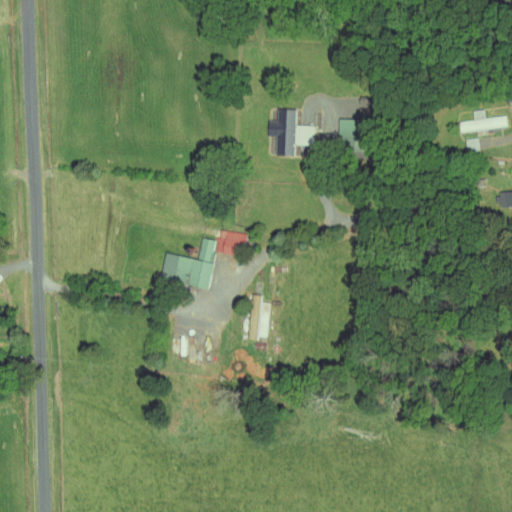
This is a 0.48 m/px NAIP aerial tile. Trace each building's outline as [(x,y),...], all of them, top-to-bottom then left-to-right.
[(312,124),(294,124),(295,107),(275,107),(275,120),(266,120),(265,135),(274,135),(274,154),(293,154),(293,143),(311,144),(312,124)] [(503,115),(483,117),(482,108),(470,109),(471,119),(457,121),(458,130),(475,129),(475,134),(486,133),(485,127),(504,125),(503,115)] [(495,206),(511,205),(511,190),(495,191),(495,206)] [(213,251),(239,255),(242,232),(217,228),(213,251)] [(196,258),(162,251),(157,279),(207,289),(214,251),(211,251),(214,239),(200,236),(196,258)] [(259,300),(259,294),(249,293),(247,333),(265,334),(266,301),(259,300)]
